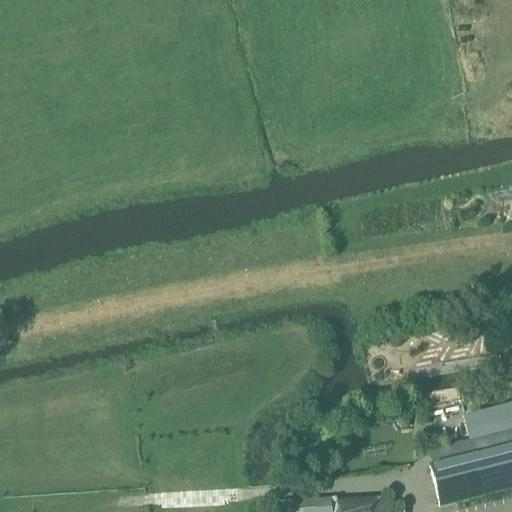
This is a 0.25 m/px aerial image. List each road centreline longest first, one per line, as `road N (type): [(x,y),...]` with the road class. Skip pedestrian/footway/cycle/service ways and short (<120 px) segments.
road 1 (track): [(0,336),(325,267)]
road 2 (track): [(120,503),(241,494)]
